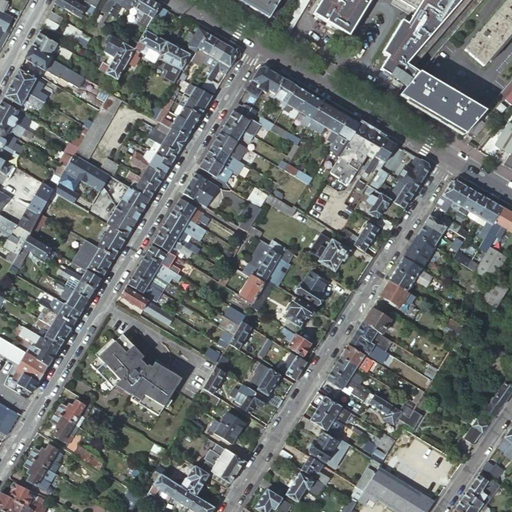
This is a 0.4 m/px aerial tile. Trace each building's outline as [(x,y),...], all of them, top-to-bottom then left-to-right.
[(4,0),(0,0),(0,10),(2,12),(8,2),(4,0)] [(71,0),(57,0),(55,4),(71,13),(76,3),(71,0)] [(84,0),(83,2),(87,4),(95,8),(98,2),(99,0),(84,0)] [(117,0),(99,0),(98,2),(105,6),(103,10),(106,12),(110,14),(117,0)] [(117,0),(110,14),(112,15),(115,17),(122,6),(129,10),(132,6),(135,0),(117,0)] [(161,7),(149,0),(135,0),(132,6),(149,16),(143,26),(148,29),(153,20),(161,7)] [(279,0),(237,0),(241,3),(268,18),(279,0)] [(309,0),(294,0),(276,31),(287,37),(309,0)] [(321,0),(321,1),(313,15),(345,34),(349,36),(370,0),(399,0),(416,10),(421,0),(433,0),(452,11),(462,0),(321,0)] [(421,0),(416,10),(407,24),(401,20),(382,52),(388,56),(380,69),(388,75),(391,77),(407,87),(412,81),(419,73),(414,68),(472,0),(462,0),(452,11),(433,0),(421,0)] [(511,0),(507,0),(464,50),(483,66),(511,32),(511,0)] [(71,13),(78,17),(84,8),(76,3),(71,13)] [(87,4),(80,18),(87,23),(95,8),(87,4)] [(167,10),(161,7),(153,20),(160,23),(167,10)] [(2,12),(0,10),(0,45),(2,47),(17,20),(2,12)] [(51,12),(47,19),(58,26),(62,18),(51,12)] [(106,12),(97,28),(101,30),(102,27),(110,14),(106,12)] [(112,15),(110,14),(102,27),(105,29),(112,15)] [(47,19),(43,26),(54,33),(58,26),(47,19)] [(166,42),(160,52),(158,57),(184,72),(191,60),(192,58),(206,33),(194,26),(190,33),(189,33),(185,39),(190,42),(188,46),(189,49),(191,50),(188,54),(166,42)] [(69,32),(89,43),(91,39),(72,28),(69,32)] [(69,32),(68,31),(65,36),(76,42),(77,41),(87,47),(89,43),(69,32)] [(147,31),(135,50),(131,59),(135,62),(145,44),(160,52),(166,42),(147,31)] [(217,39),(206,33),(192,58),(191,60),(201,66),(203,63),(208,54),(217,39)] [(39,34),(32,47),(50,58),(54,52),(69,61),(73,54),(39,34)] [(227,45),(217,39),(208,54),(203,63),(210,68),(206,74),(207,75),(206,77),(208,78),(227,45)] [(114,58),(127,65),(131,59),(135,50),(123,43),(114,58)] [(202,87),(215,94),(218,88),(211,83),(219,70),(227,75),(238,56),(236,50),(227,45),(208,78),(202,87)] [(50,58),(32,47),(25,59),(46,71),(48,67),(71,79),(72,78),(81,83),(84,78),(50,58)] [(111,56),(108,54),(103,62),(107,64),(111,56)] [(99,69),(118,80),(127,65),(114,58),(111,56),(107,64),(103,62),(99,69)] [(87,62),(82,59),(77,67),(82,70),(87,62)] [(36,80),(39,76),(22,65),(19,70),(36,80)] [(261,92),(273,72),(264,67),(259,69),(245,90),(258,98),(261,92)] [(185,77),(193,81),(197,74),(190,69),(185,77)] [(19,70),(11,84),(44,103),(48,97),(40,93),(44,85),(36,80),(19,70)] [(274,96),(285,79),(273,72),(261,92),(266,95),(268,92),(274,96)] [(469,102),(419,72),(419,73),(399,96),(453,127),(459,131),(465,134),(468,131),(485,111),(475,105),(469,102)] [(57,79),(54,84),(61,89),(65,83),(57,79)] [(184,81),(180,79),(174,90),(178,92),(184,81)] [(297,87),(285,79),(274,96),(270,103),(283,110),(285,106),(297,87)] [(384,95),(393,101),(403,86),(394,80),(384,95)] [(11,84),(2,102),(17,111),(20,107),(21,107),(25,100),(41,109),(44,103),(11,84)] [(206,108),(213,97),(190,84),(186,92),(191,95),(189,98),(206,108)] [(92,99),(104,106),(110,94),(99,87),(92,99)] [(298,113),(310,94),(297,87),(285,106),(298,113)] [(510,105),(511,102),(511,93),(505,87),(499,95),(510,105)] [(178,92),(174,90),(170,98),(174,101),(179,92),(178,92)] [(90,130),(79,148),(75,155),(87,162),(123,100),(111,93),(110,94),(104,106),(102,108),(100,112),(90,130)] [(76,98),(100,112),(102,108),(78,93),(76,98)] [(314,97),(310,94),(298,113),(306,118),(302,125),(307,128),(323,102),(314,97)] [(174,101),(170,98),(165,106),(169,109),(174,101)] [(201,117),(206,108),(189,98),(184,107),(201,117)] [(2,102),(0,104),(0,114),(31,133),(33,130),(27,127),(28,125),(16,118),(19,112),(17,111),(2,102)] [(336,110),(323,102),(307,128),(313,132),(317,125),(324,129),(336,110)] [(237,104),(234,109),(252,120),(252,118),(248,115),(245,113),(247,110),(245,108),(242,106),(237,104)] [(157,120),(162,123),(172,129),(188,138),(195,127),(178,116),(178,117),(176,117),(172,125),(163,120),(169,110),(169,109),(165,106),(157,120)] [(195,127),(201,117),(184,107),(178,116),(195,127)] [(251,109),(248,115),(252,118),(256,112),(251,109)] [(332,145),(349,118),(336,110),(324,129),(332,133),(326,142),(332,145)] [(488,113),(485,111),(468,131),(473,135),(484,124),(481,121),(488,113)] [(232,112),(226,122),(252,138),(253,136),(251,134),(252,132),(245,128),(249,122),(232,112)] [(0,114),(0,130),(8,135),(10,136),(12,133),(19,137),(21,134),(23,135),(23,136),(31,140),(34,135),(31,133),(0,114)] [(258,124),(270,131),(273,126),(261,118),(258,123),(258,124)] [(359,124),(349,118),(332,145),(328,151),(335,155),(339,147),(343,149),(353,134),(359,124)] [(163,136),(156,132),(138,122),(133,129),(149,138),(152,140),(154,136),(156,137),(157,137),(161,139),(163,136)] [(226,122),(219,133),(236,143),(240,137),(246,141),(248,139),(250,141),(252,138),(226,122)] [(172,129),(162,123),(156,132),(163,136),(164,135),(167,137),(172,129)] [(510,154),(511,151),(511,125),(507,123),(494,145),(510,154)] [(373,159),(385,139),(375,133),(359,124),(353,134),(329,174),(338,179),(337,181),(347,187),(366,155),(372,159),(373,159)] [(270,131),(283,139),(286,133),(273,126),(270,131)] [(188,138),(172,129),(167,137),(164,135),(163,136),(161,139),(157,137),(156,137),(154,136),(152,140),(178,155),(188,138)] [(0,130),(0,144),(18,155),(21,150),(14,146),(17,140),(10,136),(8,135),(0,130)] [(219,133),(212,145),(229,156),(236,160),(238,158),(236,156),(237,154),(232,150),(236,143),(219,133)] [(296,147),(299,141),(286,133),(283,139),(296,147)] [(155,154),(172,165),(178,155),(152,140),(149,138),(146,143),(152,147),(150,151),(155,154)] [(383,165),(396,146),(385,139),(373,159),(377,161),(383,165)] [(0,144),(0,150),(18,161),(20,156),(18,155),(0,144)] [(212,145),(205,156),(231,172),(233,169),(231,168),(232,167),(225,162),(229,156),(212,145)] [(335,155),(339,157),(343,149),(339,147),(335,155)] [(60,165),(67,169),(74,158),(61,151),(56,159),(62,162),(60,165)] [(134,155),(133,157),(165,176),(172,165),(155,154),(151,161),(137,153),(136,156),(134,155)] [(74,158),(67,169),(66,170),(106,194),(110,188),(114,191),(110,197),(105,206),(114,211),(107,224),(111,226),(128,237),(143,212),(122,199),(129,188),(128,187),(123,184),(112,177),(100,170),(87,162),(75,155),(74,158)] [(231,172),(205,156),(200,164),(198,168),(215,179),(216,177),(224,183),(225,183),(232,173),(231,172)] [(233,169),(231,172),(232,173),(233,173),(237,176),(244,165),(236,160),(229,156),(225,162),(232,167),(231,168),(233,169)] [(108,157),(100,170),(112,177),(120,165),(114,161),(108,157)] [(141,178),(158,188),(165,176),(133,157),(131,159),(133,160),(132,162),(145,171),(141,178)] [(400,181),(415,191),(429,170),(428,165),(417,158),(410,169),(405,166),(397,179),(400,181)] [(0,159),(0,171),(8,176),(0,189),(0,215),(10,221),(13,223),(31,233),(35,225),(42,214),(44,210),(54,192),(0,159)] [(377,161),(373,159),(372,159),(364,173),(367,175),(377,161)] [(287,166),(283,172),(293,178),(297,172),(287,166)] [(128,187),(129,188),(150,200),(158,188),(141,178),(124,168),(121,173),(121,175),(127,178),(132,181),(128,187)] [(61,180),(54,192),(61,196),(107,224),(114,211),(105,206),(110,197),(106,194),(66,170),(61,180)] [(293,178),(306,187),(310,180),(297,172),(293,178)] [(195,174),(182,194),(200,205),(205,208),(217,188),(218,188),(214,186),(195,174)] [(376,176),(369,187),(377,192),(380,188),(380,189),(384,183),(385,181),(376,176)] [(127,178),(123,184),(128,187),(132,181),(127,178)] [(410,200),(415,191),(400,181),(394,190),(410,200)] [(452,203),(463,185),(456,181),(450,182),(442,196),(452,203)] [(472,190),(463,185),(452,203),(451,205),(455,208),(457,205),(460,208),(461,208),(472,190)] [(377,192),(369,187),(365,194),(369,197),(365,202),(372,206),(368,213),(377,218),(383,208),(385,209),(390,201),(388,200),(377,192)] [(110,188),(106,194),(110,197),(114,191),(110,188)] [(150,200),(129,188),(122,199),(143,212),(150,200)] [(407,205),(410,200),(394,190),(388,200),(390,201),(404,210),(407,205)] [(480,195),(472,190),(461,208),(469,213),(480,195)] [(61,196),(54,192),(44,210),(49,212),(54,204),(55,205),(61,196)] [(478,218),(489,200),(483,197),(480,195),(469,213),(478,218)] [(252,196),(247,203),(251,205),(253,207),(260,211),(264,204),(252,196)] [(292,210),(269,196),(264,204),(260,211),(257,216),(258,217),(255,223),(266,230),(270,224),(282,231),(290,218),(291,218),(292,217),(296,210),(293,208),(292,210)] [(442,196),(436,205),(447,211),(451,205),(452,203),(442,196)] [(203,214),(179,199),(172,210),(196,225),(203,214)] [(488,232),(502,208),(489,200),(478,218),(476,222),(478,224),(481,219),(486,222),(482,228),(488,232)] [(257,216),(260,211),(253,207),(251,205),(237,228),(244,231),(246,233),(247,231),(249,228),(255,219),(257,216)] [(436,205),(429,217),(439,223),(443,217),(447,211),(436,205)] [(511,232),(511,213),(509,212),(502,208),(488,232),(479,248),(486,253),(489,248),(502,227),(511,232)] [(172,210),(165,221),(181,230),(184,225),(194,231),(197,225),(196,225),(172,210)] [(309,218),(304,215),(296,210),(292,217),(304,225),(309,218)] [(42,214),(35,225),(43,230),(49,218),(42,214)] [(429,217),(423,226),(440,237),(442,238),(448,228),(439,223),(429,217)] [(443,217),(439,223),(448,228),(451,223),(443,217)] [(376,225),(389,233),(393,226),(381,218),(376,225)] [(165,221),(159,232),(190,251),(195,254),(198,249),(186,242),(190,236),(181,230),(165,221)] [(1,246),(8,250),(18,256),(29,236),(31,233),(13,223),(11,226),(16,229),(6,245),(2,243),(1,246)] [(342,229),(337,236),(364,253),(378,230),(366,223),(355,241),(349,237),(351,235),(342,229)] [(451,223),(448,228),(456,234),(460,228),(451,223)] [(35,225),(31,233),(29,236),(37,241),(43,230),(35,225)] [(97,248),(115,259),(128,237),(111,226),(97,248)] [(423,226),(416,236),(434,247),(440,237),(423,226)] [(272,241),(249,228),(247,231),(246,233),(251,236),(261,243),(264,245),(280,256),(284,249),(271,242),(272,241)] [(463,238),(465,239),(468,234),(460,228),(456,234),(458,235),(463,238)] [(159,232),(152,243),(174,256),(178,250),(188,256),(190,251),(159,232)] [(29,236),(18,256),(14,263),(19,266),(27,251),(50,264),(56,253),(57,253),(37,241),(29,236)] [(434,247),(416,236),(409,248),(427,259),(435,248),(434,247)] [(321,246),(316,255),(321,258),(319,261),(334,270),(342,259),(344,260),(349,252),(331,241),(326,249),(321,246)] [(97,263),(108,270),(115,259),(97,248),(89,243),(85,249),(100,258),(97,263)] [(174,256),(152,243),(145,255),(177,275),(183,279),(186,275),(177,270),(178,269),(169,264),(174,256)] [(274,266),(280,256),(264,245),(261,243),(254,254),(264,260),(274,266)] [(427,259),(409,248),(407,251),(402,259),(421,270),(427,259)] [(479,266),(475,272),(492,283),(494,279),(499,272),(507,259),(489,248),(486,253),(479,266)] [(293,255),(284,249),(280,256),(274,266),(269,275),(266,280),(273,284),(277,287),(290,265),(287,264),(293,255)] [(8,250),(3,258),(13,264),(14,263),(18,256),(8,250)] [(177,275),(145,255),(139,264),(155,274),(166,280),(169,276),(175,280),(177,275)] [(103,278),(108,270),(97,263),(88,257),(83,266),(103,278)] [(226,268),(228,264),(230,261),(224,257),(217,267),(224,271),(226,268)] [(460,263),(467,268),(471,261),(464,257),(460,263)] [(421,270),(402,259),(395,270),(414,281),(416,283),(417,281),(415,280),(421,270)] [(258,269),(269,275),(274,266),(264,260),(258,269)] [(467,268),(475,272),(479,266),(471,261),(467,268)] [(155,274),(139,264),(137,267),(132,275),(162,293),(170,298),(172,295),(158,286),(158,287),(156,285),(157,282),(151,279),(155,274)] [(232,271),(226,268),(224,271),(220,278),(217,282),(223,285),(232,271)] [(65,273),(95,291),(102,281),(87,272),(83,278),(68,269),(65,273)] [(253,277),(264,284),(266,280),(269,275),(258,269),(253,277)] [(414,281),(395,270),(388,281),(389,282),(406,293),(414,281)] [(298,285),(294,292),(316,306),(322,297),(319,295),(326,283),(310,272),(301,286),(298,285)] [(95,291),(65,273),(63,277),(70,281),(78,286),(74,292),(89,302),(95,291)] [(162,293),(132,275),(127,285),(142,294),(145,290),(151,294),(153,291),(160,296),(162,293)] [(248,276),(237,294),(252,303),(263,286),(264,284),(253,277),(249,275),(248,276)] [(507,287),(494,279),(492,283),(480,302),(493,310),(507,287)] [(263,286),(252,303),(250,307),(257,312),(273,284),(266,280),(264,284),(263,286)] [(78,286),(70,281),(66,287),(74,292),(78,286)] [(408,294),(406,293),(389,282),(380,296),(399,308),(408,294)] [(67,303),(81,313),(89,302),(74,292),(66,287),(59,283),(57,286),(65,292),(60,299),(67,303)] [(125,288),(119,297),(142,311),(150,315),(155,306),(125,288)] [(252,303),(237,294),(226,288),(223,292),(240,303),(236,310),(245,316),(250,307),(252,303)] [(314,310),(297,299),(284,319),(287,320),(282,327),(294,335),(306,318),(308,319),(314,310)] [(51,313),(54,309),(43,302),(40,307),(51,313)] [(58,302),(54,309),(51,313),(73,326),(80,315),(65,306),(64,305),(58,302)] [(65,306),(80,315),(81,313),(67,303),(65,306)] [(51,328),(67,337),(73,326),(51,313),(40,307),(37,305),(36,307),(39,309),(37,311),(55,321),(51,328)] [(469,308),(465,314),(471,318),(475,312),(469,308)] [(245,316),(236,310),(233,309),(228,318),(231,319),(240,325),(241,322),(243,319),(245,316)] [(371,310),(362,324),(381,336),(391,322),(371,310)] [(471,318),(465,314),(461,320),(468,324),(471,318)] [(240,325),(231,319),(224,330),(234,336),(235,333),(240,325)] [(464,329),(448,319),(442,329),(458,340),(464,329)] [(62,346),(67,337),(51,328),(40,321),(37,325),(42,328),(40,333),(62,346)] [(241,322),(240,325),(235,333),(244,339),(247,341),(254,330),(241,322)] [(362,324),(361,323),(355,334),(385,353),(392,343),(381,336),(362,324)] [(294,335),(282,327),(280,326),(278,329),(280,331),(279,332),(286,337),(285,339),(290,342),(286,347),(303,357),(311,346),(294,335)] [(36,359),(49,367),(60,349),(24,328),(20,334),(37,344),(35,347),(31,347),(27,354),(36,359)] [(235,333),(234,336),(229,344),(238,350),(244,339),(235,333)] [(385,353),(355,334),(349,343),(371,358),(374,353),(385,360),(389,355),(385,353)] [(122,335),(90,365),(112,387),(114,385),(136,399),(134,402),(154,415),(178,377),(151,360),(148,365),(145,363),(144,365),(139,360),(143,357),(122,335)] [(27,354),(0,337),(0,352),(17,363),(20,357),(23,358),(20,364),(12,377),(19,382),(17,384),(32,394),(49,367),(36,359),(27,354)] [(262,348),(268,339),(265,337),(259,346),(262,348)] [(215,342),(206,356),(218,363),(224,353),(226,349),(215,342)] [(369,360),(347,346),(339,358),(362,373),(369,360)] [(258,355),(262,358),(266,353),(263,351),(261,350),(258,355)] [(511,357),(500,350),(486,370),(500,380),(511,363),(511,357)] [(301,372),(306,363),(291,353),(279,371),(295,381),(301,372)] [(362,373),(339,358),(335,365),(331,371),(348,382),(351,376),(357,379),(362,373)] [(381,368),(375,363),(371,369),(378,374),(381,368)] [(223,373),(215,368),(209,378),(217,383),(223,373)] [(280,376),(269,369),(258,386),(267,392),(269,393),(280,376)] [(348,382),(331,371),(324,382),(341,392),(344,388),(347,390),(348,387),(353,390),(350,394),(364,403),(368,394),(348,382)] [(209,378),(203,389),(210,394),(217,383),(209,378)] [(236,394),(242,385),(233,379),(230,384),(234,386),(231,392),(228,396),(233,399),(236,394)] [(486,411),(494,416),(511,390),(511,388),(505,383),(486,411)] [(251,391),(242,385),(236,394),(239,396),(240,394),(247,398),(251,391)] [(210,394),(203,389),(200,394),(199,396),(216,406),(220,400),(210,394)] [(265,400),(263,399),(251,391),(247,398),(240,409),(249,415),(253,408),(255,409),(256,407),(259,409),(265,400)] [(278,408),(282,401),(269,393),(267,392),(263,399),(265,400),(278,408)] [(416,408),(424,395),(419,392),(411,404),(416,408)] [(230,403),(240,409),(247,398),(240,394),(239,396),(236,394),(233,399),(230,403)] [(406,418),(399,413),(368,394),(364,403),(362,405),(367,408),(368,405),(385,416),(384,419),(384,420),(392,426),(394,425),(399,418),(404,421),(406,418)] [(61,405),(56,414),(73,424),(79,414),(84,417),(92,405),(79,397),(76,401),(75,401),(71,407),(68,405),(66,408),(61,405)] [(324,398),(317,410),(334,421),(339,413),(344,416),(346,412),(324,398)] [(19,415),(0,404),(0,433),(6,437),(19,415)] [(402,407),(399,413),(406,418),(409,420),(413,414),(410,412),(412,410),(412,409),(409,407),(407,410),(402,407)] [(317,410),(309,422),(327,432),(332,425),(337,428),(339,424),(334,421),(317,410)] [(227,413),(221,424),(238,435),(245,424),(227,413)] [(73,424),(56,414),(51,422),(55,425),(53,429),(55,430),(55,432),(56,432),(53,437),(61,442),(61,441),(68,445),(79,428),(73,424)] [(187,417),(183,423),(199,434),(203,428),(187,417)] [(477,419),(472,426),(475,428),(482,433),(487,426),(477,419)] [(214,434),(221,424),(216,421),(209,431),(214,434)] [(238,435),(221,424),(214,434),(232,445),(238,435)] [(504,454),(511,442),(511,426),(496,448),(504,454)] [(466,440),(474,446),(482,433),(475,428),(466,440)] [(334,456),(343,442),(338,440),(336,443),(322,434),(316,445),(315,444),(314,447),(313,446),(310,447),(308,449),(310,452),(310,453),(309,455),(325,465),(332,455),(334,456)] [(387,453),(394,442),(388,438),(381,450),(387,453)] [(384,459),(387,453),(381,450),(364,439),(363,441),(365,442),(365,443),(367,445),(363,451),(371,456),(369,459),(372,461),(380,465),(384,459)] [(349,446),(343,442),(334,456),(332,455),(325,465),(335,470),(349,446)] [(511,457),(511,442),(504,454),(503,455),(510,460),(511,457)] [(166,454),(167,451),(156,444),(148,457),(159,464),(166,454)] [(229,484),(244,462),(217,445),(213,451),(221,456),(210,472),(229,484)] [(34,450),(29,458),(46,469),(52,459),(58,463),(62,455),(57,451),(49,446),(45,452),(41,449),(39,453),(34,450)] [(78,446),(73,455),(86,463),(99,470),(104,462),(78,446)] [(281,450),(277,457),(288,463),(292,457),(281,450)] [(46,469),(29,458),(24,466),(29,470),(27,474),(30,476),(26,482),(40,491),(45,483),(39,479),(46,469)] [(315,480),(323,467),(309,458),(301,471),(309,476),(315,480)] [(379,466),(380,465),(372,461),(356,487),(363,492),(379,466)] [(208,476),(189,463),(186,467),(191,470),(180,487),(187,492),(195,496),(208,476)] [(501,472),(493,466),(492,468),(486,463),(481,470),(494,480),(496,477),(501,472)] [(363,492),(357,501),(364,505),(370,495),(396,511),(426,511),(434,502),(379,466),(363,492)] [(45,483),(52,472),(46,469),(39,479),(45,483)] [(144,490),(154,474),(149,471),(139,487),(144,490)] [(160,475),(155,472),(154,474),(144,490),(144,491),(146,492),(153,480),(155,482),(160,475)] [(324,485),(315,480),(309,476),(307,479),(299,474),(285,496),(297,504),(306,490),(308,492),(312,485),(316,487),(317,486),(322,489),(324,485)] [(169,480),(160,475),(155,482),(148,493),(153,497),(158,490),(161,492),(169,480)] [(483,479),(478,475),(466,492),(482,504),(485,506),(499,486),(486,476),(483,479)] [(263,479),(258,486),(266,491),(279,498),(281,494),(274,486),(263,479)] [(178,486),(169,480),(161,492),(170,498),(178,486)] [(15,486),(8,498),(30,511),(42,511),(44,509),(30,500),(32,497),(15,486)] [(187,492),(180,487),(178,486),(170,498),(179,504),(187,492)] [(131,511),(136,505),(139,500),(141,496),(130,490),(117,511),(131,511)] [(288,511),(292,507),(279,498),(266,491),(255,510),(257,511),(270,511),(271,511),(273,511),(275,511),(278,509),(282,511),(288,511)] [(196,497),(195,496),(187,492),(179,504),(188,509),(196,497)] [(476,511),(482,504),(466,492),(460,501),(475,511),(476,511)] [(30,511),(8,498),(0,493),(0,511),(1,511),(13,511),(14,511),(30,511)] [(198,511),(204,502),(196,497),(188,509),(192,511),(198,511)] [(139,500),(136,505),(141,508),(144,503),(139,500)] [(350,511),(355,504),(351,502),(349,501),(341,511),(350,511)] [(475,511),(460,501),(454,510),(457,511),(475,511)] [(212,511),(214,509),(204,502),(198,511),(212,511)]
